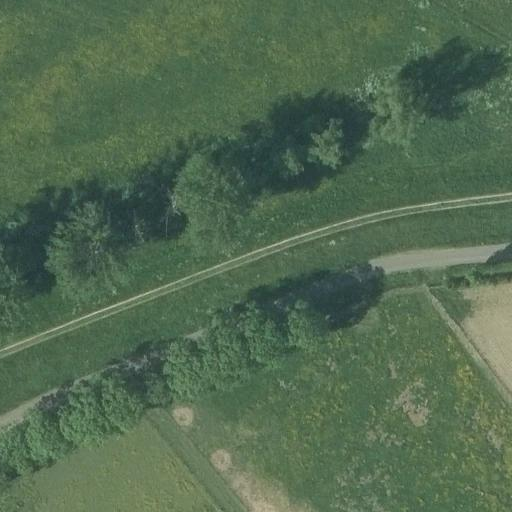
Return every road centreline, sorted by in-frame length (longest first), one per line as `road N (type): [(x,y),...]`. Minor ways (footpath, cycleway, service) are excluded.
road 1 (unclassified): [(0,428),(369,270),(511,251)]
road 2 (track): [(0,356),(357,221),(511,196)]
road 3 (track): [(128,369),(139,397),(232,511)]
